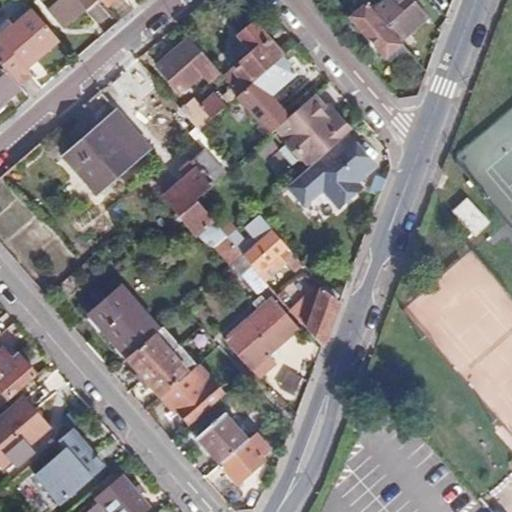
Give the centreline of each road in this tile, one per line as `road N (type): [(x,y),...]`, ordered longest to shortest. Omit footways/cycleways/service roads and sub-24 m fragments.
road 1 (residential): [(275,511),(293,485),(420,143)]
road 2 (residential): [(211,511),(0,268)]
road 3 (residential): [(175,0),(0,151)]
road 4 (residential): [(291,0),(420,143)]
road 5 (residential): [(420,143),(474,0)]
